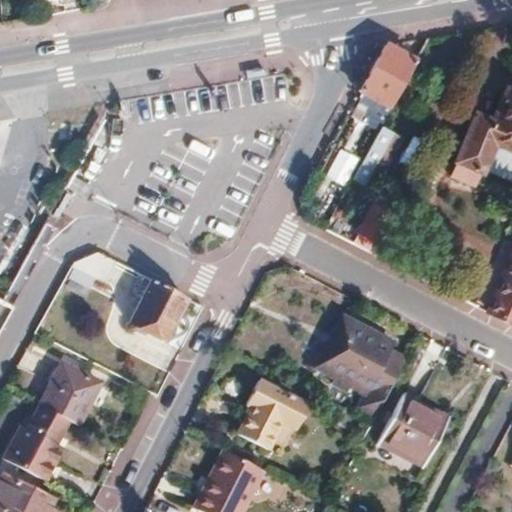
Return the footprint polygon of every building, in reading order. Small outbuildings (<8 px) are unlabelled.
[(384,116),(413,62),(382,45),(357,91),(361,93),(356,101),(384,116)] [(490,119),(472,112),(452,158),(455,159),(449,172),(475,183),(480,168),(511,181),(511,90),(504,88),(490,119)] [(372,191),(401,137),(379,126),(350,179),(372,191)] [(187,149),(210,159),(215,149),(191,139),(187,149)] [(357,232),(359,233),(374,240),(376,241),(386,222),(366,212),(357,232)] [(370,248),(374,240),(359,233),(355,240),(370,248)] [(76,260),(72,266),(105,282),(115,263),(97,253),(76,260)] [(511,261),(489,314),(511,325),(511,261)] [(181,298),(142,277),(134,295),(138,297),(126,321),(160,339),(181,298)] [(336,339),(319,370),(363,392),(385,350),(390,341),(339,316),(329,335),(336,339)] [(363,392),(354,409),(372,418),(403,359),(385,350),(363,392)] [(38,404),(65,418),(75,424),(98,384),(60,363),(38,404)] [(289,428),(302,404),(251,378),(238,402),(246,406),(231,435),(259,450),(275,421),(289,428)] [(0,393),(0,412),(2,413),(15,391),(5,385),(0,393)] [(446,417),(400,394),(373,445),(418,468),(446,417)] [(0,455),(0,457),(42,480),(61,445),(53,441),(65,418),(38,404),(36,403),(24,426),(18,422),(0,455)] [(193,511),(194,511),(239,511),(260,472),(219,451),(204,480),(208,482),(193,511)] [(5,473),(0,481),(0,511),(56,511),(61,503),(5,473)]
